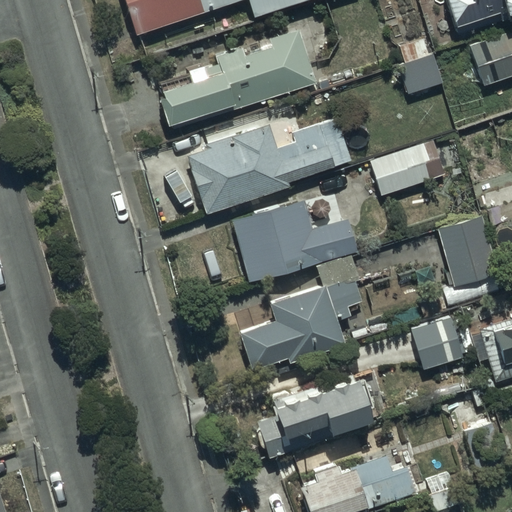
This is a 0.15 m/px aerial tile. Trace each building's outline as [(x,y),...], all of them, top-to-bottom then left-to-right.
[(242,0),(248,16),(292,0),(119,0),(130,33),(233,0),(242,0)] [(511,0),(447,0),(457,30),(511,12),(511,0)] [(511,26),(465,41),(479,84),(511,72),(511,26)] [(168,120),(169,127),(312,81),(295,28),(266,37),(268,43),(241,52),(239,46),(213,54),(215,60),(200,65),(199,62),(183,67),(184,71),(158,80),(160,86),(154,88),(162,122),(168,120)] [(427,53),(421,36),(396,44),(402,63),(396,65),(404,92),(440,81),(431,52),(427,53)] [(203,146),(183,151),(202,211),(290,183),(288,178),(347,159),(333,116),(290,130),(292,138),(274,144),(266,120),(202,141),(203,146)] [(428,138),(366,159),(376,193),(439,174),(428,138)] [(309,227),(299,198),(228,217),(244,280),(353,248),(343,216),(309,227)] [(478,213),(433,226),(450,284),(495,271),(478,213)] [(347,253),(311,263),(317,283),(264,300),(270,318),(233,330),(245,367),(282,355),(284,360),(340,341),(333,318),(346,315),(343,305),(357,300),(350,277),(354,276),(347,253)] [(511,315),(485,324),(487,330),(477,334),(493,379),(511,372),(511,315)] [(450,317),(410,329),(423,370),(463,357),(450,317)] [(349,422),(362,418),(347,372),(263,398),(267,409),(251,413),(263,449),(322,431),(320,425),(348,417),(349,422)] [(482,385),(456,393),(462,411),(488,402),(482,385)] [(485,421),(460,429),(472,465),(497,457),(485,421)] [(294,488),(301,511),(330,511),(360,502),(361,507),(418,489),(411,466),(404,469),(403,464),(388,469),(383,453),(333,469),(330,460),(306,467),(309,476),(297,480),(299,487),(294,488)] [(461,511),(454,488),(426,495),(431,511),(461,511)]
